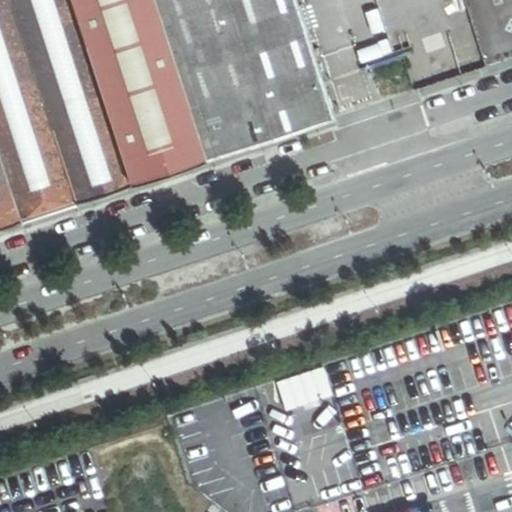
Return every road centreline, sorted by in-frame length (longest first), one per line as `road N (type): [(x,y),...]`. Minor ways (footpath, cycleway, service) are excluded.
road 1 (primary): [(0,372),(511,202)]
road 2 (primary): [(511,142),(0,311)]
road 3 (unknown): [(246,481),(201,491),(178,467),(187,446),(223,430),(450,366),(475,371),(496,408)]
road 4 (unknown): [(439,429),(246,481)]
